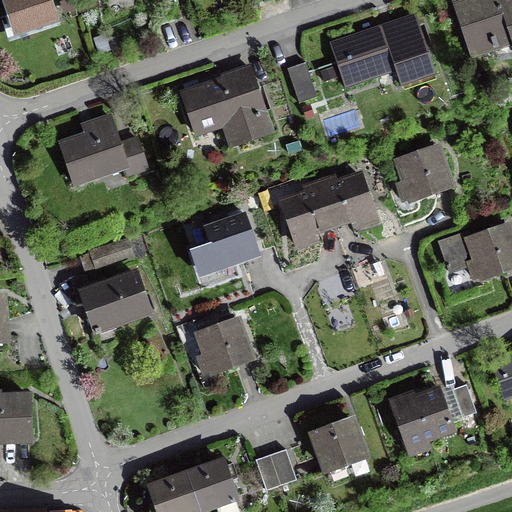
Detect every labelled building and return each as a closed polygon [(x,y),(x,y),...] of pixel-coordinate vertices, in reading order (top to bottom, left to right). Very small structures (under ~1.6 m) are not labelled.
[(1,0),(15,39),(60,24),(51,0),(1,0)] [(511,47),(511,0),(460,0),(452,3),(472,61),(511,47)] [(329,43),(345,90),(396,73),(401,88),(437,76),(416,14),(329,43)] [(222,78),(181,92),(197,140),(223,131),(229,150),(275,135),(252,64),(220,74),(222,78)] [(299,104),(317,98),(306,64),(288,70),(299,104)] [(334,67),(320,72),(324,82),(337,77),(334,67)] [(81,124),(84,134),(58,142),(73,189),(105,179),(107,185),(150,171),(139,136),(121,142),(112,114),(81,124)] [(400,162),(407,181),(398,184),(404,200),(412,198),(412,199),(451,185),(438,148),(428,152),(400,162)] [(327,180),(318,183),(313,185),(304,188),(306,193),(283,201),(296,238),(371,213),(359,175),(336,183),(334,178),(327,180)] [(205,226),(211,244),(193,250),(201,276),(259,256),(245,213),(236,216),(205,226)] [(476,280),(511,267),(511,236),(509,227),(497,231),(469,241),(466,232),(437,243),(445,264),(467,256),(476,280)] [(86,276),(135,259),(127,238),(78,256),(86,276)] [(78,292),(94,339),(154,318),(138,271),(78,292)] [(0,295),(0,347),(12,346),(7,295),(0,295)] [(196,356),(204,377),(251,359),(236,320),(227,323),(196,335),(203,353),(196,356)] [(511,393),(511,358),(491,366),(502,397),(511,393)] [(407,394),(391,400),(407,446),(455,429),(441,389),(413,399),(409,400),(407,394)] [(2,396),(2,392),(0,392),(0,448),(34,447),(32,395),(2,396)] [(328,469),(365,456),(357,433),(353,419),(315,432),(328,469)] [(278,453),(270,456),(264,458),(256,461),(267,493),(281,488),(298,482),(287,450),(278,453)] [(240,511),(235,497),(227,474),(222,461),(152,486),(156,499),(161,511),(193,511),(216,504),(218,511),(240,511)]
